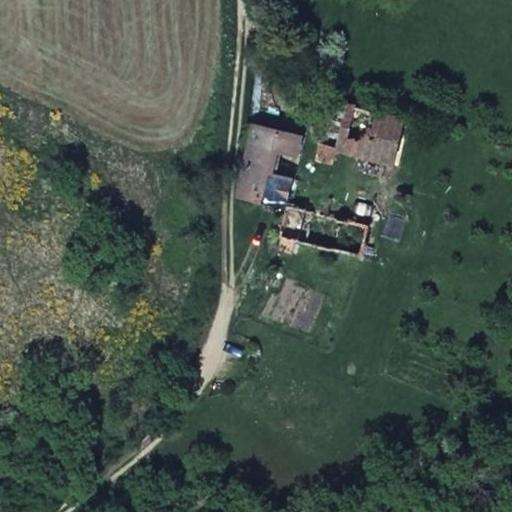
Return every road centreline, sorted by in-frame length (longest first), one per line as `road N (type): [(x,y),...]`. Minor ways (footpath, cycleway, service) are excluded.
road 1 (track): [(245,0),(208,349),(171,402),(49,511)]
road 2 (track): [(260,218),(249,280),(208,349)]
